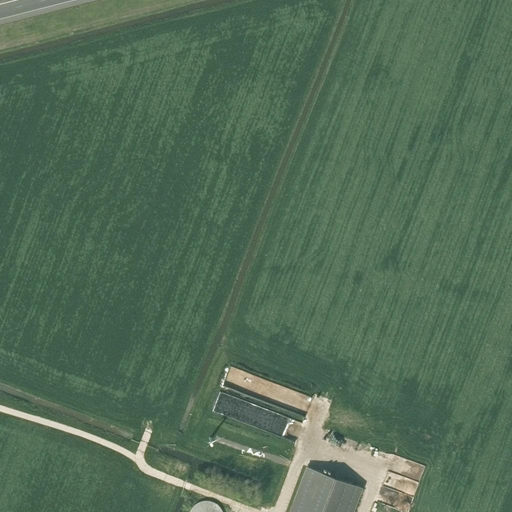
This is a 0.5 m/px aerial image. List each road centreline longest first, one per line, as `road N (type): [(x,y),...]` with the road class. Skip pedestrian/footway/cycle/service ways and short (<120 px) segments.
road 1 (track): [(0,409),(108,444),(152,473),(256,511)]
road 2 (track): [(276,511),(300,449),(376,475),(363,511)]
